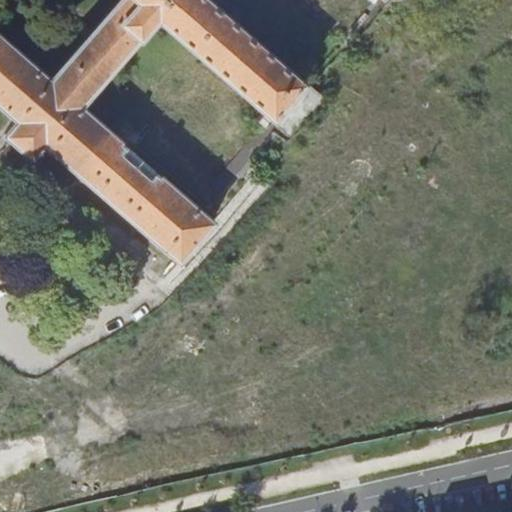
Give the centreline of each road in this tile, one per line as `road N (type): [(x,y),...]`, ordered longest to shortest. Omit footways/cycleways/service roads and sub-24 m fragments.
road 1 (residential): [(308,511),(511,465)]
road 2 (unknown): [(403,110),(511,198)]
